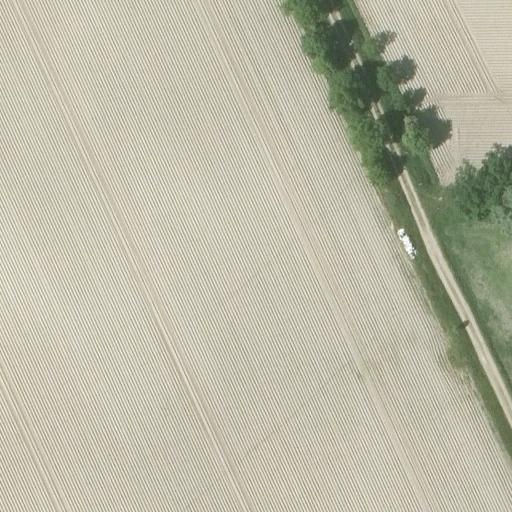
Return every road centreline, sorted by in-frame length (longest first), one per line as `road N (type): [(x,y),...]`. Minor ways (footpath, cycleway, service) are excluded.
road 1 (track): [(322,0),(414,206)]
road 2 (track): [(511,408),(414,206)]
